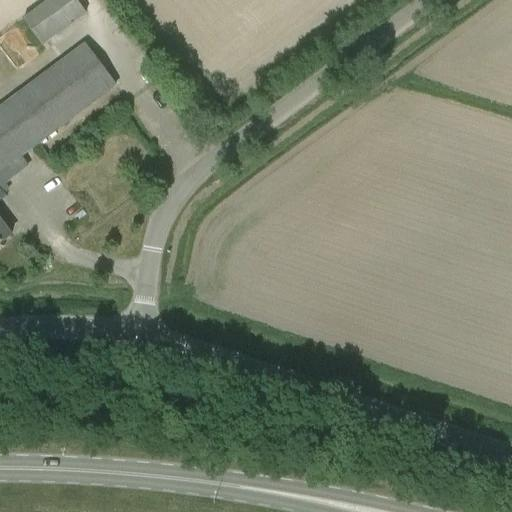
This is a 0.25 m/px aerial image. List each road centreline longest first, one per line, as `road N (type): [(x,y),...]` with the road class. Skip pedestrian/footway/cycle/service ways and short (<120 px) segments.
road 1 (unclassified): [(142,335),(156,234),(178,189),(427,0)]
road 2 (unclassified): [(142,335),(511,455)]
road 3 (secondary): [(363,511),(181,478),(0,470)]
road 4 (unclassified): [(0,330),(67,325),(142,335)]
